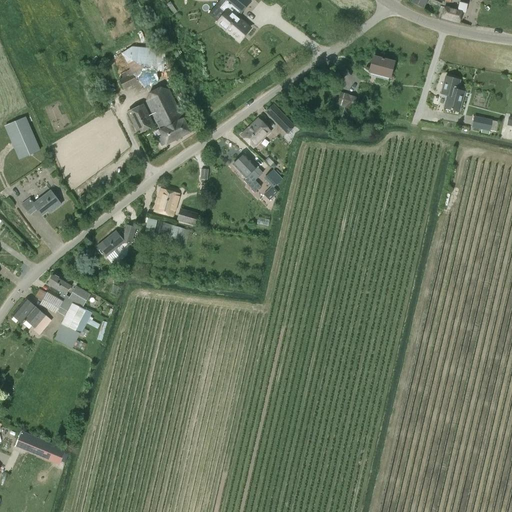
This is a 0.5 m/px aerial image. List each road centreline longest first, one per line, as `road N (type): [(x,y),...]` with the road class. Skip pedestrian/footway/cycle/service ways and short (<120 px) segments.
road 1 (unclassified): [(0,316),(51,259),(390,2)]
road 2 (unclassified): [(511,37),(443,28),(390,2)]
